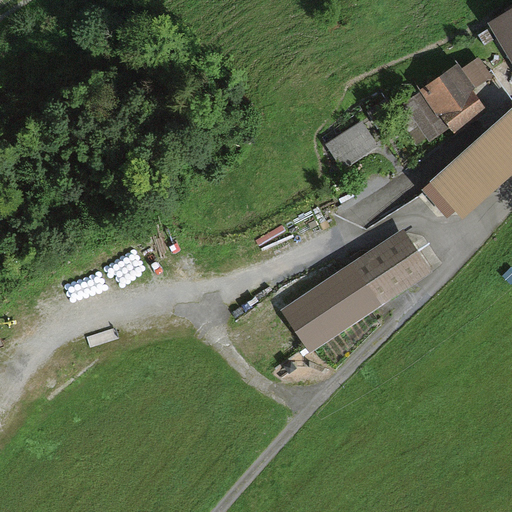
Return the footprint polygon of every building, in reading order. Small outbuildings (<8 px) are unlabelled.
[(511,10),(486,26),(511,69),(511,10)] [(479,60),(463,72),(476,90),(492,78),(479,60)] [(463,72),(459,67),(420,92),(421,94),(437,117),(440,116),(450,129),(459,142),(492,116),(475,94),(476,90),(463,72)] [(437,117),(421,94),(404,106),(408,112),(427,140),(430,143),(450,129),(440,116),(437,117)] [(388,98),(367,112),(379,130),(400,116),(388,98)] [(427,140),(408,112),(397,120),(416,148),(427,140)] [(462,221),(511,177),(511,114),(423,193),(448,221),(456,214),(462,221)] [(379,149),(362,122),(326,146),(342,172),(379,149)] [(432,273),(404,232),(282,313),(310,354),(432,273)]
